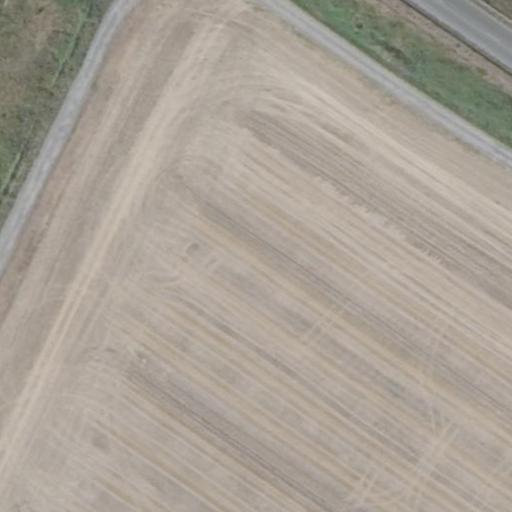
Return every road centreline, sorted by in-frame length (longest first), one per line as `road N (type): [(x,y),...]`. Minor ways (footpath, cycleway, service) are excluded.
road 1 (unclassified): [(267,0),(511,160)]
road 2 (unclassified): [(0,254),(122,0)]
